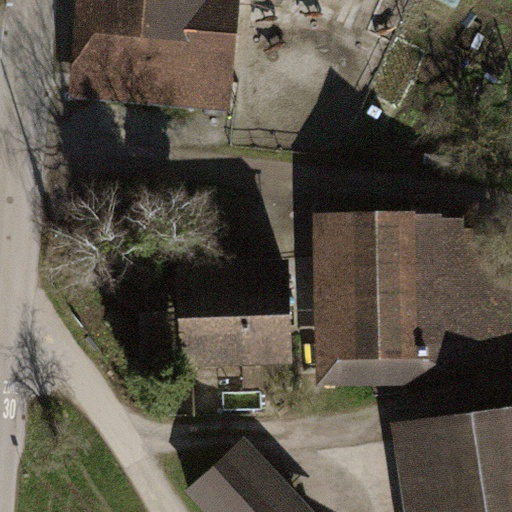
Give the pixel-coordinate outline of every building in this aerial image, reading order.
[(102,0),(96,69),(222,81),(229,0),(102,0)] [(222,81),(96,69),(94,94),(220,104),(222,81)] [(493,363),(511,363),(511,262),(449,263),(448,221),(415,215),(339,216),(340,356),(422,355),(422,370),(450,370),(449,354),(493,353),(493,363)] [(199,267),(187,268),(190,358),(249,356),(250,373),(281,372),(281,354),(290,354),(287,274),(199,277),(199,267)] [(511,511),(511,414),(424,427),(436,511),(511,511)] [(292,511),(234,449),(194,486),(218,511),(292,511)]
